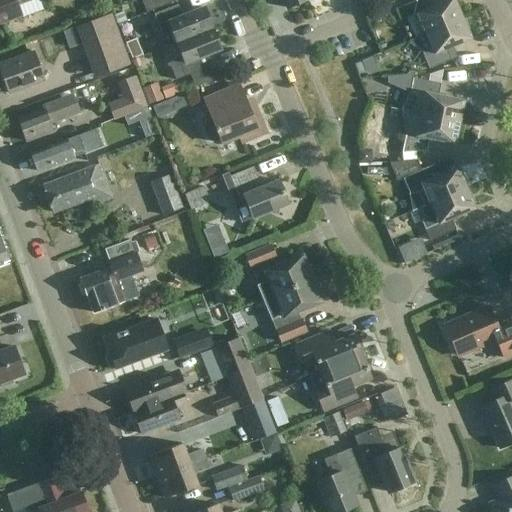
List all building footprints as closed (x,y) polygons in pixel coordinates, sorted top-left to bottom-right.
[(0,0),(0,24),(23,17),(21,13),(19,5),(31,0),(39,0),(40,1),(44,0),(0,0)] [(170,0),(140,0),(146,12),(146,13),(172,3),(170,0)] [(306,0),(283,0),(287,8),(306,0)] [(424,34),(461,18),(453,0),(447,0),(428,8),(424,0),(416,0),(394,10),(399,21),(416,14),(424,34)] [(176,43),(212,29),(203,8),(182,16),(177,5),(153,15),(161,35),(171,31),(176,43)] [(374,22),(389,16),(385,5),(369,11),(374,22)] [(127,21),(126,20),(123,11),(114,15),(118,24),(127,21)] [(127,21),(118,24),(119,28),(148,17),(146,13),(146,12),(126,20),(127,21)] [(409,41),(420,50),(428,69),(450,60),(446,49),(470,39),(461,18),(424,34),(425,34),(409,41)] [(212,29),(176,43),(180,54),(168,63),(175,80),(202,69),(198,58),(220,49),(212,29)] [(131,59),(142,55),(135,39),(125,43),(131,59)] [(0,64),(0,70),(8,93),(45,80),(39,63),(48,60),(44,49),(33,52),(33,53),(0,64)] [(123,98),(108,104),(114,119),(143,108),(132,78),(117,83),(123,98)] [(410,90),(401,110),(459,123),(463,101),(437,96),(440,84),(412,78),(410,90)] [(148,105),(162,100),(156,83),(141,89),(148,105)] [(241,143),(265,133),(254,107),(248,109),(239,85),(203,99),(211,119),(207,121),(204,125),(203,129),(207,138),(211,141),(215,142),(219,140),(221,144),(238,137),(241,143)] [(17,118),(26,142),(52,132),(49,123),(78,112),(72,95),(42,106),(43,109),(17,118)] [(459,123),(401,110),(405,134),(401,153),(426,151),(428,139),(454,144),(459,123)] [(85,154),(83,149),(91,145),(87,132),(78,135),(78,136),(30,153),(37,171),(75,159),(75,158),(85,154)] [(357,150),(357,163),(371,163),(371,150),(357,150)] [(396,181),(402,178),(421,170),(416,160),(388,162),(396,181)] [(42,186),(52,213),(84,201),(86,208),(111,198),(98,162),(65,174),(66,177),(42,186)] [(253,167),(229,177),(239,201),(244,199),(252,218),(268,211),(276,215),(279,207),(287,204),(278,181),(268,185),(258,181),(253,167)] [(421,170),(402,178),(409,195),(413,210),(410,211),(411,212),(438,200),(466,188),(457,168),(432,178),(428,167),(421,170)] [(474,208),(466,188),(438,200),(411,212),(420,208),(425,219),(421,221),(429,241),(455,230),(450,219),(474,208)] [(160,249),(188,245),(184,217),(168,220),(170,234),(158,236),(160,249)] [(0,264),(8,261),(0,240),(0,264)] [(129,276),(143,271),(136,253),(138,252),(134,241),(130,242),(129,240),(104,249),(109,262),(107,263),(109,268),(79,278),(81,281),(79,284),(82,293),(85,294),(87,298),(94,313),(123,302),(122,301),(137,296),(129,276)] [(262,299),(266,297),(311,279),(301,256),(275,267),(271,258),(275,257),(270,245),(244,256),(249,268),(257,264),(261,273),(265,272),(268,281),(257,285),(262,299)] [(311,279),(266,297),(274,316),(270,317),(275,330),(280,342),(306,331),(301,320),(297,321),(294,312),(320,302),(311,279)] [(185,302),(206,299),(204,290),(184,293),(185,302)] [(503,358),(511,354),(511,322),(497,329),(488,307),(444,326),(457,356),(495,340),(503,358)] [(167,350),(155,319),(104,338),(109,352),(108,353),(109,355),(107,359),(109,365),(113,367),(114,370),(163,351),(167,350)] [(310,377),(362,356),(353,334),(333,342),(329,331),(295,345),(304,367),(306,366),(310,377)] [(179,359),(211,346),(205,332),(174,344),(179,359)] [(227,377),(250,368),(238,337),(215,346),(227,377)] [(0,382),(23,374),(13,346),(0,351),(0,382)] [(351,387),(371,379),(362,356),(310,377),(315,388),(313,389),(322,411),(356,398),(351,387)] [(250,368),(227,377),(233,395),(238,408),(240,408),(262,400),(250,368)] [(133,414),(182,394),(178,384),(167,389),(162,376),(124,390),(133,414)] [(511,403),(510,400),(511,398),(511,379),(490,389),(495,400),(479,407),(488,427),(489,426),(499,449),(511,443),(511,403)] [(182,394),(133,414),(141,434),(179,420),(174,407),(185,403),(182,394)] [(216,417),(238,408),(233,395),(211,403),(216,417)] [(275,434),(262,400),(240,408),(254,442),(275,434)] [(276,427),(287,423),(282,410),(271,414),(276,427)] [(329,437),(345,431),(338,411),(322,417),(329,437)] [(389,492),(413,483),(399,448),(386,453),(379,437),(357,446),(366,469),(377,465),(389,492)] [(157,477),(205,459),(201,450),(186,456),(181,444),(149,456),(157,477)] [(344,478),(359,472),(349,449),(323,459),(330,476),(317,481),(329,511),(340,511),(355,506),(344,478)] [(205,459),(157,477),(164,498),(197,486),(192,473),(208,467),(205,459)] [(226,487),(258,476),(253,462),(210,477),(215,491),(227,488),(226,487)] [(38,508),(39,511),(88,511),(82,493),(66,498),(58,476),(6,495),(12,511),(15,511),(32,506),(38,508)] [(263,490),(258,476),(226,487),(227,488),(232,503),(263,490)] [(492,511),(511,511),(511,476),(492,485),(500,506),(491,510),(492,511)]
